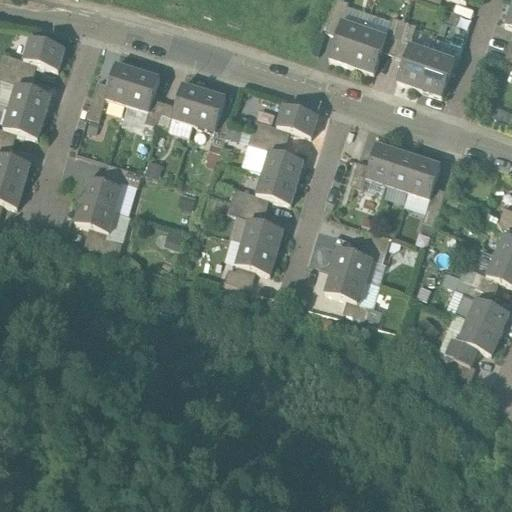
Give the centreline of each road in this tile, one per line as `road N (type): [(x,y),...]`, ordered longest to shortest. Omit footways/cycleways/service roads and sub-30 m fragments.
road 1 (residential): [(348,86),(95,18)]
road 2 (residential): [(348,86),(291,273)]
road 3 (residential): [(95,18),(40,200)]
road 4 (residential): [(444,118),(488,0)]
